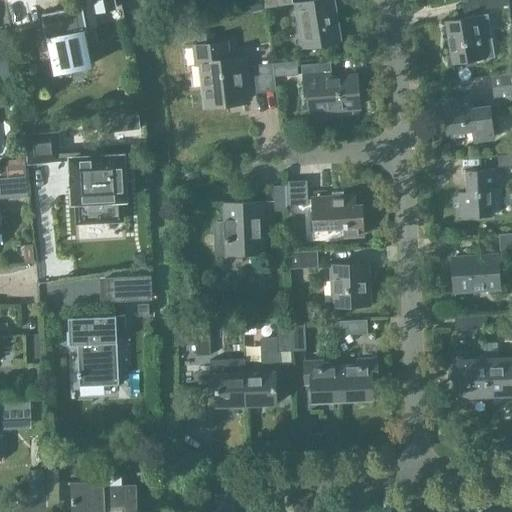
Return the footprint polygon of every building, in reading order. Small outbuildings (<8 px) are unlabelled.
[(118,7),(116,0),(92,0),(96,13),(118,7)] [(263,8),(262,0),(242,0),(244,11),(263,8)] [(263,0),(265,9),(293,4),(292,0),(263,0)] [(320,0),(294,4),(301,50),(339,43),(331,0),(320,0)] [(508,0),(482,0),(484,10),(510,6),(508,0)] [(42,15),(46,35),(36,37),(41,62),(53,60),(55,73),(91,66),(86,44),(90,43),(83,7),(42,15)] [(455,19),(445,21),(447,28),(453,65),(490,59),(495,58),(488,13),(485,14),(465,17),(455,19)] [(195,68),(204,67),(209,107),(244,103),(243,89),(251,88),(247,56),(231,58),(229,41),(192,46),(195,68)] [(297,62),(273,64),(275,78),(298,76),(297,62)] [(304,97),(312,96),(313,112),(357,108),(354,77),(333,78),(332,70),(331,63),(302,66),(302,73),(304,97)] [(275,78),(273,64),(253,66),(256,94),(276,92),(275,78)] [(511,72),(491,76),(495,103),(497,103),(497,105),(511,102),(511,72)] [(123,85),(127,102),(141,99),(138,82),(123,85)] [(449,134),(472,131),(474,144),(495,140),(491,105),(474,108),(472,99),(444,103),(449,134)] [(25,137),(28,165),(61,162),(58,134),(25,137)] [(207,147),(183,149),(184,164),(208,161),(207,147)] [(98,154),(70,156),(71,161),(71,173),(74,173),(75,187),(72,187),(73,203),(77,203),(79,225),(122,223),(121,201),(125,201),(123,153),(98,154)] [(511,155),(498,156),(498,168),(511,167),(511,155)] [(0,170),(1,179),(26,177),(25,160),(6,161),(6,166),(0,166),(0,170)] [(183,176),(189,190),(204,184),(198,170),(183,176)] [(499,188),(497,170),(467,171),(468,193),(460,193),(461,218),(492,216),(491,188),(499,188)] [(0,178),(0,199),(29,197),(28,177),(26,177),(1,179),(0,178)] [(286,183),(286,186),(287,207),(308,205),(307,181),(286,183)] [(287,211),(287,207),(286,186),(274,187),(275,211),(287,211)] [(343,229),(344,236),(363,235),(362,205),(355,206),(354,197),(313,200),(315,231),(343,229)] [(224,204),(225,222),(215,223),(213,226),(215,253),(220,257),(264,255),(262,203),(224,204)] [(511,234),(499,235),(500,249),(511,248),(511,234)] [(25,262),(33,262),(32,246),(24,247),(25,262)] [(289,254),(290,269),(317,268),(317,252),(289,254)] [(502,289),(499,255),(452,259),(455,292),(502,289)] [(330,267),(331,306),(371,305),(369,265),(330,267)] [(149,277),(125,278),(126,302),(150,301),(149,277)] [(484,329),(484,315),(455,316),(456,330),(484,329)] [(70,345),(78,345),(79,373),(78,373),(78,378),(80,378),(80,387),(119,385),(116,330),(126,330),(125,317),(116,317),(69,319),(70,345)] [(339,322),(339,335),(368,334),(367,320),(339,322)] [(277,324),(278,337),(278,352),(281,352),(293,352),(292,323),(277,324)] [(305,323),(292,323),(293,352),(306,351),(305,323)] [(195,325),(195,330),(197,356),(210,355),(209,324),(195,325)] [(26,335),(27,364),(41,363),(40,334),(26,335)] [(253,373),(245,373),(247,405),(277,404),(276,377),(281,377),(281,365),(281,352),(278,352),(278,337),(260,338),(261,365),(254,365),(253,373)] [(485,352),(485,361),(486,395),(511,393),(511,359),(499,360),(499,352),(485,352)] [(486,395),(485,361),(468,362),(467,355),(450,356),(447,361),(448,379),(456,378),(456,396),(486,395)] [(343,365),(341,365),(343,401),(373,400),(372,382),(378,382),(377,362),(377,357),(358,358),(358,364),(343,365)] [(343,401),(341,365),(324,366),(324,360),(305,361),(306,385),(312,385),(313,403),(343,401)] [(247,405),(245,373),(235,374),(235,361),(210,362),(211,381),(216,381),(217,406),(247,405)] [(29,471),(30,496),(47,495),(46,479),(46,470),(29,471)] [(58,470),(46,470),(46,479),(59,479),(58,470)] [(105,486),(104,481),(71,483),(72,511),(137,511),(137,485),(105,486)] [(23,509),(23,511),(47,511),(47,495),(30,496),(21,496),(22,508),(23,509)]
